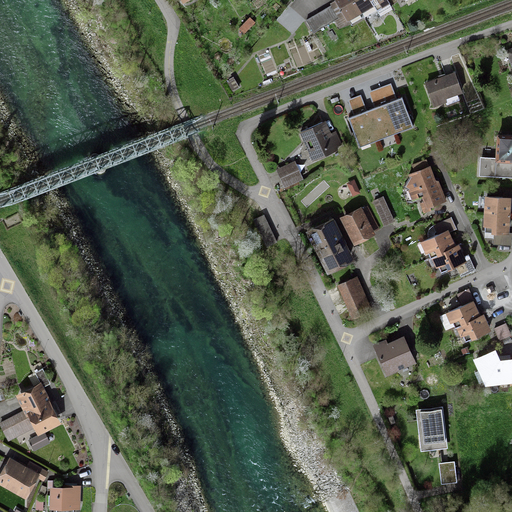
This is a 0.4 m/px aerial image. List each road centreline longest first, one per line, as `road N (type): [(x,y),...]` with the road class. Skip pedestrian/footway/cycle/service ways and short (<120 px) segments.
road 1 (unclassified): [(158,0),(171,23),(172,89),(197,146),(282,221),(343,340)]
road 2 (unclassified): [(6,276),(106,441)]
road 3 (unclassified): [(343,340),(419,511)]
road 4 (residential): [(343,340),(511,264)]
